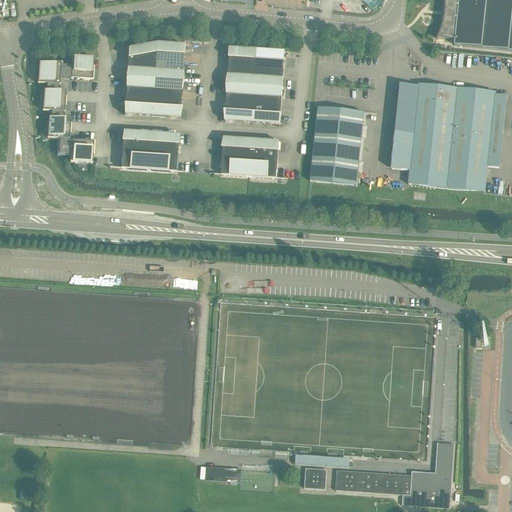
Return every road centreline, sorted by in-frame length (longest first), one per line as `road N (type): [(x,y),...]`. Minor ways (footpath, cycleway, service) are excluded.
road 1 (secondary): [(440,250),(165,231)]
road 2 (secondary): [(165,231),(27,212)]
road 3 (secondary): [(28,225),(165,231)]
